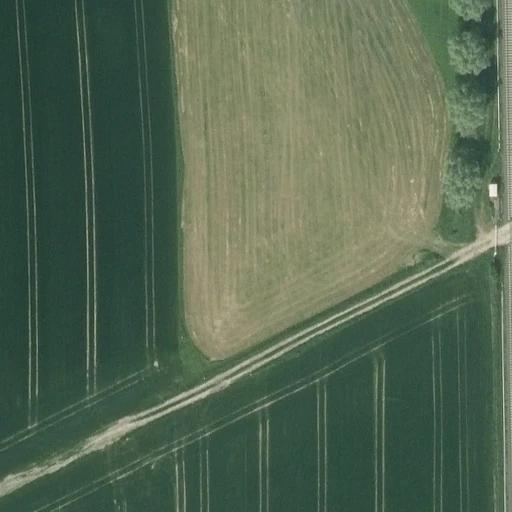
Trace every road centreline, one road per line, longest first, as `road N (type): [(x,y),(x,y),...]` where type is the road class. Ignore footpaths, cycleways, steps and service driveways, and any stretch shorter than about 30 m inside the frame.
road 1 (track): [(511,231),(0,490)]
road 2 (track): [(489,0),(488,143),(477,214),(491,241)]
